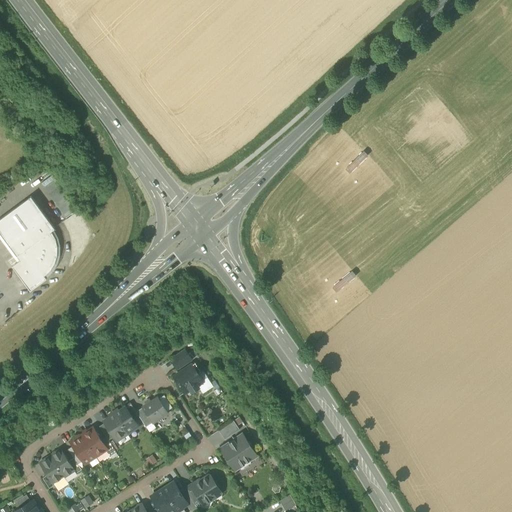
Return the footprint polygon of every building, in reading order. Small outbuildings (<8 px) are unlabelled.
[(41,182),(55,202),(65,196),(50,175),(41,182)] [(12,266),(30,291),(47,279),(44,276),(51,270),(55,263),(57,255),(57,246),(55,238),(51,231),(55,229),(31,196),(0,219),(0,233),(20,260),(12,266)] [(170,359),(177,370),(192,360),(185,349),(170,359)] [(175,378),(185,393),(190,389),(192,392),(199,388),(197,385),(203,381),(198,374),(201,372),(195,363),(181,372),(182,373),(175,378)] [(164,395),(159,399),(167,411),(172,408),(164,395)] [(168,413),(167,411),(159,399),(158,397),(142,408),(152,423),(168,413)] [(133,418),(138,415),(136,412),(131,403),(125,407),(133,418)] [(125,407),(114,414),(127,434),(138,427),(133,418),(125,407)] [(142,408),(136,412),(138,415),(146,427),(152,423),(142,408)] [(116,441),(127,434),(114,414),(103,421),(104,423),(113,437),(116,441)] [(219,431),(225,440),(240,430),(234,421),(219,431)] [(99,426),(106,437),(108,441),(113,437),(104,423),(99,426)] [(93,428),(82,435),(95,456),(106,449),(107,449),(101,440),(93,428)] [(221,448),(235,470),(257,456),(242,434),(221,448)] [(84,463),(95,456),(82,435),(70,443),(73,446),(82,461),(84,463)] [(116,452),(108,441),(106,437),(101,440),(107,449),(106,449),(110,456),(116,452)] [(68,449),(73,458),(77,464),(82,461),(73,446),(68,449)] [(60,449),(50,456),(64,477),(74,470),(68,461),(60,449)] [(54,483),(64,477),(50,456),(40,463),(48,475),(53,484),(54,483)] [(81,470),(77,464),(73,458),(68,461),(74,470),(76,473),(81,470)] [(43,478),(49,488),(54,485),(54,483),(53,484),(48,475),(43,478)] [(207,477),(192,486),(199,497),(203,504),(218,495),(219,492),(217,489),(219,486),(216,482),(213,482),(210,477),(207,477)] [(174,483),(163,490),(177,511),(181,509),(182,507),(187,504),(183,497),(174,483)] [(193,501),(199,497),(192,486),(192,485),(185,489),(188,494),(193,501)] [(176,511),(177,511),(163,490),(151,497),(161,511),(176,511)] [(187,504),(191,511),(196,507),(193,501),(188,494),(183,497),(187,504)] [(14,502),(19,509),(31,501),(26,495),(14,502)] [(86,507),(93,502),(88,495),(81,499),(86,507)] [(279,501),(285,511),(296,505),(290,495),(279,501)] [(13,511),(40,511),(33,500),(31,501),(19,509),(13,511)] [(67,508),(68,511),(74,511),(84,508),(81,501),(67,508)]
